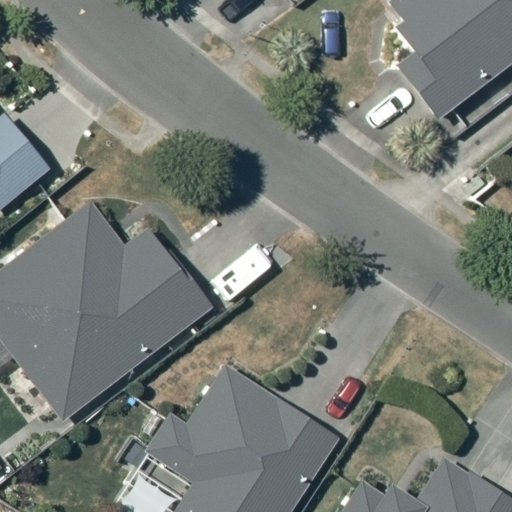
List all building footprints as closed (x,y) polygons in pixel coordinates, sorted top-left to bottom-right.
[(511,59),(511,0),(388,0),(384,4),(417,46),(394,64),(436,118),(449,108),(473,90),(511,59)] [(0,208),(44,171),(0,119),(0,208)] [(114,249),(79,203),(0,264),(0,345),(58,420),(199,311),(137,231),(114,249)] [(289,511),(333,444),(218,371),(181,429),(165,418),(140,458),(189,489),(174,511),(289,511)] [(348,479),(327,511),(511,511),(440,468),(413,511),(412,511),(386,484),(374,495),(348,479)] [(103,511),(106,479),(43,473),(40,509),(73,511),(103,511)]
